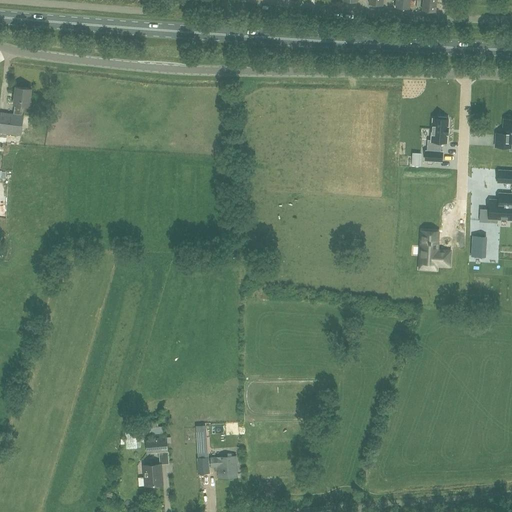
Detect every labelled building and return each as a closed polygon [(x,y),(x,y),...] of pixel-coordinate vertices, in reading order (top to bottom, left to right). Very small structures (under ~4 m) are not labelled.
[(396,0),(396,7),(409,9),(410,0),(396,0)] [(435,11),(436,0),(422,0),(422,10),(435,11)] [(29,107),(31,88),(16,87),(14,105),(15,105),(14,114),(0,112),(0,132),(21,135),(23,115),(22,115),(23,106),(29,107)] [(433,125),(432,140),(443,140),(443,134),(441,134),(441,125),(446,125),(447,113),(435,113),(435,125),(433,125)] [(511,121),(505,122),(504,134),(498,134),(497,146),(511,146),(511,121)] [(511,182),(511,171),(498,171),(498,182),(511,182)] [(480,224),(479,233),(487,234),(487,230),(511,230),(511,213),(509,214),(509,205),(492,205),(492,213),(481,213),(480,224)] [(436,240),(423,240),(422,269),(436,269),(436,266),(447,266),(447,256),(436,256),(436,240)] [(150,435),(163,433),(162,426),(149,427),(150,435)] [(130,429),(131,452),(142,451),(141,429),(130,429)] [(146,454),(168,452),(167,443),(167,438),(167,437),(146,439),(146,454)] [(205,457),(204,444),(197,445),(198,458),(197,458),(198,474),(210,473),(209,457),(205,457)] [(173,453),(164,453),(164,464),(173,464),(173,453)] [(237,477),(236,456),(211,458),(211,467),(218,466),(219,478),(237,477)] [(139,486),(146,485),(162,484),(160,464),(144,465),(145,477),(138,478),(139,486)]
